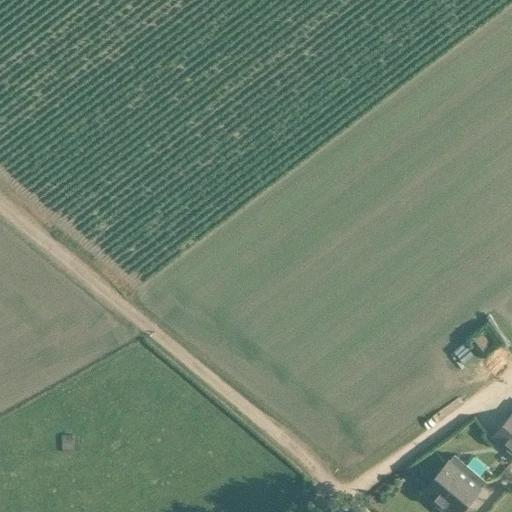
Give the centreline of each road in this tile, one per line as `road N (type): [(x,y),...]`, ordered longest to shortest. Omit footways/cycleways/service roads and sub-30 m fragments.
road 1 (track): [(338,498),(239,402),(0,210)]
road 2 (track): [(511,379),(338,498)]
